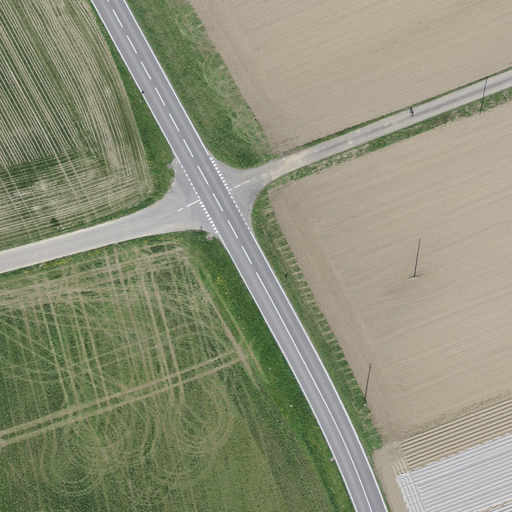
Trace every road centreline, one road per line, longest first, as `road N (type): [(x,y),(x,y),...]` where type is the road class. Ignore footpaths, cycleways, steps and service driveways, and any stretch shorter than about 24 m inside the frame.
road 1 (primary): [(214,195),(323,392),(372,511)]
road 2 (track): [(214,195),(511,78)]
road 3 (unclassified): [(0,261),(122,230),(214,195)]
road 4 (primary): [(108,0),(214,195)]
